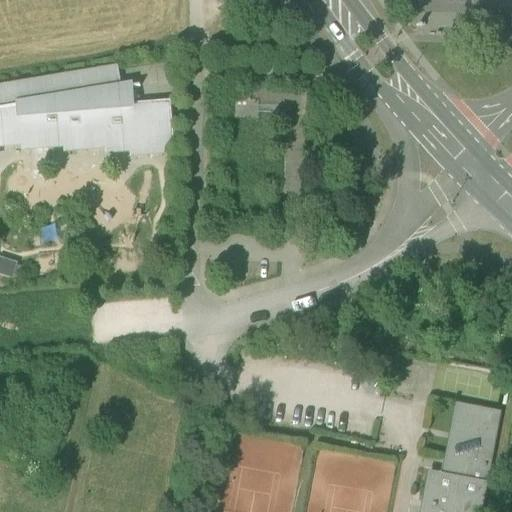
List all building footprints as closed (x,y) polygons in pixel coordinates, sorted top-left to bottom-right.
[(135,150),(135,155),(172,152),(168,106),(171,106),(171,104),(131,107),(130,91),(141,89),(141,88),(118,92),(115,73),(0,91),(0,141),(25,139),(26,149),(69,146),(69,150),(110,147),(111,152),(135,150)] [(236,119),(258,120),(259,102),(236,101),(236,119)] [(0,276),(12,280),(17,264),(0,259),(0,276)] [(448,460),(489,467),(499,413),(458,406),(448,460)] [(480,511),(489,467),(448,460),(445,476),(431,474),(424,511),(480,511)]
